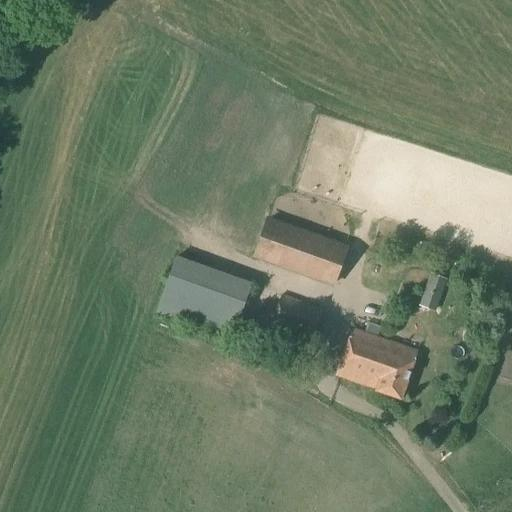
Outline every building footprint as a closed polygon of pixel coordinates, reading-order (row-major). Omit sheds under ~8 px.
[(350,250),(267,220),(252,261),(334,291),(350,250)] [(164,263),(157,309),(213,317),(215,305),(241,309),(247,266),(204,259),(203,269),(164,263)] [(435,312),(445,282),(429,276),(419,307),(435,312)] [(311,341),(322,311),(281,296),(270,326),(311,341)] [(400,400),(416,353),(352,330),(336,376),(376,390),(375,391),(400,400)]
